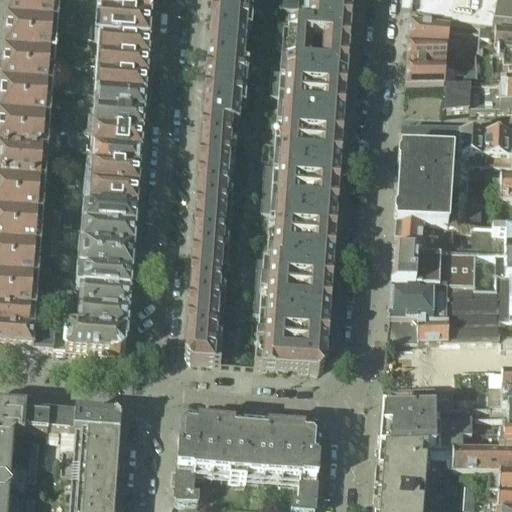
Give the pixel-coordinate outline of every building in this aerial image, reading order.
[(52,0),(5,0),(3,25),(50,28),(52,0)] [(60,0),(58,39),(71,40),(71,43),(75,43),(74,51),(84,52),(85,44),(90,45),(92,18),(73,16),(74,1),(87,2),(87,0),(60,0)] [(148,23),(149,0),(100,0),(99,19),(148,23)] [(246,0),(209,0),(209,12),(250,15),(250,10),(250,7),(246,7),(246,0)] [(262,0),(246,0),(246,7),(250,7),(250,10),(250,15),(261,16),(262,0)] [(348,35),(350,0),(307,0),(306,25),(299,24),(299,25),(298,31),(348,35)] [(409,0),(408,23),(472,31),(475,15),(494,18),(496,0),(409,0)] [(287,13),(287,5),(277,4),(277,12),(287,13)] [(297,6),(287,5),(287,13),(297,14),(297,6)] [(243,52),(245,24),(249,24),(250,15),(209,12),(206,49),(243,52)] [(511,36),(511,12),(508,12),(506,19),(494,18),(475,15),(472,31),(511,36)] [(146,47),(148,23),(99,19),(97,43),(98,43),(146,47)] [(50,28),(3,25),(1,56),(48,60),(50,28)] [(448,33),(408,28),(406,52),(436,53),(445,54),(447,54),(448,33)] [(312,52),(312,43),(322,44),(321,52),(321,57),(346,59),(348,35),(298,31),(283,30),(282,39),(287,40),(286,54),(311,56),(312,52)] [(511,40),(479,37),(479,54),(479,61),(484,61),(484,56),(511,58),(511,40)] [(145,64),(146,47),(98,43),(97,43),(96,60),(145,64)] [(250,59),(251,49),(244,48),(243,58),(250,59)] [(244,96),(245,87),(245,83),(240,83),(243,52),(206,49),(200,127),(237,129),(239,101),(244,101),(244,96)] [(259,49),(251,49),(250,59),(258,59),(259,49)] [(80,72),(81,52),(73,51),(73,72),(80,72)] [(436,53),(406,52),(405,73),(443,74),(445,54),(436,53)] [(310,69),(311,60),(311,56),(286,54),(285,66),(280,66),(279,77),(344,82),(346,59),(321,57),(321,61),(320,69),(310,69)] [(48,60),(1,56),(0,70),(0,87),(45,92),(48,60)] [(484,61),(479,61),(473,61),(474,90),(501,90),(501,76),(511,75),(511,58),(484,56),(484,61)] [(144,83),(145,64),(96,60),(95,79),(144,83)] [(443,74),(405,73),(403,94),(442,93),(443,74)] [(278,90),(279,77),(269,76),(267,101),(282,102),(282,101),(283,90),(278,90)] [(308,99),(309,90),(318,91),(318,100),(317,104),(342,106),(344,82),(279,77),(278,90),(283,90),(282,101),(308,103),(308,99)] [(142,101),(144,83),(95,79),(94,97),(142,101)] [(78,86),(64,85),(63,96),(77,97),(78,86)] [(45,92),(0,87),(0,120),(43,124),(45,92)] [(511,93),(497,93),(498,118),(511,118),(511,93)] [(470,94),(444,95),(443,121),(466,118),(468,118),(470,94)] [(141,120),(142,101),(94,97),(93,117),(141,120)] [(307,116),(308,107),(308,103),(282,101),(282,102),(281,114),(277,114),(276,124),(341,129),(342,106),(317,104),(317,108),(316,117),(307,116)] [(68,137),(69,117),(60,116),(59,137),(68,137)] [(141,120),(93,117),(91,136),(139,140),(141,120)] [(43,124),(0,120),(0,151),(41,155),(43,124)] [(240,123),(240,131),(245,131),(252,132),(252,124),(240,123)] [(305,145),(305,136),(315,137),(314,146),(314,150),(339,152),(341,129),(276,124),(275,136),(280,136),(279,147),(304,149),(305,145)] [(235,152),(232,149),(229,148),(230,140),(230,136),(231,130),(237,130),(237,129),(200,127),(197,174),(227,176),(228,159),(231,159),(234,157),(235,152)] [(444,137),(400,135),(398,160),(443,161),(444,137)] [(138,159),(139,140),(91,136),(90,136),(89,155),(138,159)] [(76,150),(77,138),(68,137),(67,150),(76,150)] [(458,138),(444,137),(443,161),(457,161),(458,138)] [(458,138),(457,161),(468,161),(467,172),(484,173),(485,139),(458,138)] [(485,139),(484,173),(509,174),(510,161),(511,140),(485,139)] [(303,162),(304,154),(304,149),(279,147),(278,159),(273,159),(272,170),(337,175),(339,152),(314,150),(313,155),(313,163),(303,162)] [(41,155),(0,151),(0,183),(38,187),(41,155)] [(137,177),(138,159),(89,155),(89,156),(67,155),(66,174),(84,175),(84,173),(137,177)] [(467,172),(468,161),(457,161),(443,161),(398,160),(396,195),(465,199),(467,172)] [(301,192),(302,183),(311,183),(310,193),(310,197),(335,199),(337,175),(272,170),(272,171),(271,183),(276,183),(275,194),(301,196),(301,192)] [(274,207),(275,194),(276,183),(271,183),(272,171),(262,171),(259,218),(268,219),(269,217),(269,206),(274,207)] [(134,216),(137,177),(84,173),(84,175),(81,212),(134,216)] [(230,204),(230,198),(227,195),(225,195),(227,176),(197,174),(193,222),(223,224),(225,207),(227,207),(230,204)] [(74,189),(75,176),(66,175),(65,189),(74,189)] [(38,187),(0,183),(0,216),(36,219),(38,187)] [(511,185),(509,185),(498,185),(497,212),(509,212),(511,212),(511,185)] [(299,210),(300,200),(301,196),(275,194),(274,207),(269,206),(269,217),(334,222),(335,199),(310,197),(310,201),(309,211),(299,210)] [(464,210),(465,199),(396,195),(394,213),(479,218),(480,211),(464,210)] [(134,216),(81,212),(80,221),(87,221),(86,232),(132,236),(134,216)] [(478,236),(479,218),(394,213),(393,232),(451,235),(450,253),(469,254),(469,236),(478,236)] [(57,263),(60,215),(45,214),(42,262),(57,263)] [(36,219),(0,216),(0,249),(33,252),(36,219)] [(297,239),(298,230),(306,231),(306,240),(305,244),(332,246),(334,222),(269,217),(268,219),(268,230),(272,231),(272,241),(297,243),(297,239)] [(226,252),(226,246),(224,243),(222,243),(223,224),(193,222),(190,269),(220,272),(221,254),(223,254),(226,252)] [(132,236),(86,232),(79,232),(79,241),(85,241),(84,252),(131,255),(132,236)] [(450,253),(451,235),(393,232),(391,258),(449,261),(489,262),(494,263),(502,263),(502,259),(491,259),(491,247),(493,247),(494,237),(482,237),(478,236),(469,236),(469,254),(450,253)] [(511,237),(507,237),(494,237),(493,247),(491,247),(491,259),(502,259),(502,263),(511,262),(511,237)] [(296,257),(296,248),(297,243),(272,241),(270,255),(266,254),(265,264),(268,264),(330,269),(332,246),(305,244),(305,249),(304,257),(296,257)] [(33,252),(0,249),(0,281),(31,283),(33,252)] [(131,255),(84,252),(78,251),(76,276),(129,280),(131,255)] [(447,293),(449,261),(391,258),(388,292),(447,293)] [(511,284),(511,262),(502,263),(494,263),(493,285),(511,284)] [(293,289),(294,278),(303,278),(302,290),(301,294),(328,296),(330,269),(268,264),(268,266),(266,284),(259,284),(258,290),(292,293),(293,289)] [(264,313),(265,299),(258,298),(258,290),(259,284),(266,284),(268,266),(255,265),(251,312),(264,313)] [(222,299),(223,293),(220,291),(218,290),(220,272),(190,269),(186,317),(216,320),(217,313),(217,301),(219,301),(222,299)] [(129,280),(76,276),(76,284),(82,284),(81,295),(128,298),(129,280)] [(31,283),(0,281),(0,313),(29,316),(31,283)] [(511,284),(493,285),(493,299),(471,298),(471,294),(447,293),(388,292),(384,348),(429,348),(499,348),(499,340),(509,340),(511,340),(511,284)] [(291,310),(292,297),(292,293),(258,290),(258,298),(265,299),(264,313),(263,318),(326,322),(328,296),(301,294),(301,298),(300,310),(291,310)] [(128,298),(81,295),(78,294),(77,314),(126,317),(128,298)] [(29,316),(0,313),(0,331),(27,334),(29,316)] [(126,317),(77,314),(75,333),(125,337),(126,317)] [(218,348),(219,342),(219,340),(217,338),(215,338),(216,320),(186,317),(183,362),(188,368),(212,370),(213,348),(218,348)] [(289,343),(289,333),(298,333),(297,343),(297,347),(324,349),(326,322),(263,318),(262,337),(255,337),(254,345),(261,346),(262,344),(288,347),(289,343)] [(40,335),(27,334),(0,331),(0,354),(39,357),(40,335)] [(125,337),(75,333),(65,333),(64,336),(53,336),(51,358),(117,363),(123,358),(125,337)] [(51,358),(53,336),(40,335),(39,357),(51,358)] [(511,340),(509,340),(499,340),(499,348),(499,353),(511,353),(511,340)] [(288,350),(288,347),(262,344),(261,346),(254,345),(254,347),(261,348),(260,364),(253,364),(252,374),(317,379),(322,373),(324,349),(297,347),(297,351),(296,358),(287,358),(288,350)] [(511,395),(511,374),(499,375),(499,378),(499,396),(511,395)] [(511,413),(511,395),(499,396),(486,396),(486,414),(499,414),(504,414),(511,413)] [(511,440),(511,413),(504,414),(504,424),(499,424),(500,441),(511,440)] [(23,416),(0,414),(0,439),(12,441),(22,442),(22,436),(23,416)] [(469,441),(469,425),(432,425),(432,414),(379,414),(379,426),(376,455),(425,454),(430,454),(430,462),(445,462),(445,455),(450,454),(460,454),(461,441),(469,441)] [(47,418),(23,416),(22,436),(24,436),(24,437),(45,439),(46,437),(47,418)] [(113,423),(47,418),(46,437),(67,439),(73,439),(117,443),(117,442),(118,429),(113,423)] [(244,482),(248,434),(184,429),(178,434),(175,475),(192,477),(192,478),(228,481),(227,486),(244,487),(244,482)] [(314,486),(318,445),(312,439),(248,434),(244,482),(279,484),(279,493),(291,494),(296,494),(296,485),(314,486)] [(12,441),(0,439),(0,466),(10,467),(12,441)] [(111,511),(114,488),(117,443),(73,439),(72,459),(60,458),(58,483),(70,484),(67,511),(111,511)] [(511,455),(511,440),(500,441),(500,455),(511,455)] [(37,449),(30,449),(28,468),(36,469),(37,449)] [(420,511),(425,454),(376,455),(376,461),(375,476),(380,476),(378,505),(372,504),(373,505),(371,511),(420,511)] [(511,477),(511,455),(500,455),(460,454),(450,454),(450,476),(458,477),(471,477),(488,478),(495,478),(495,477),(511,477)] [(10,467),(0,466),(0,494),(8,495),(10,467)] [(36,469),(28,468),(27,488),(34,489),(36,469)] [(192,477),(175,475),(173,510),(196,511),(196,500),(191,500),(192,478),(192,477)] [(471,477),(458,477),(457,487),(470,488),(471,477)] [(511,496),(511,477),(495,477),(495,478),(488,478),(487,495),(511,496)] [(296,494),(291,494),(289,511),(312,511),(314,486),(296,485),(296,494)] [(471,511),(473,492),(462,491),(460,511),(471,511)] [(511,511),(511,496),(487,495),(486,506),(494,506),(493,511),(511,511)]
